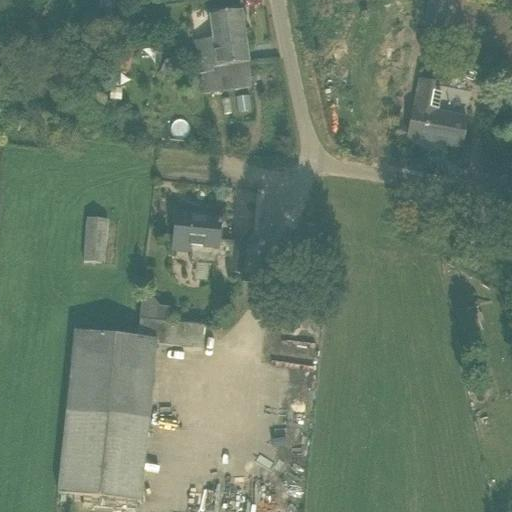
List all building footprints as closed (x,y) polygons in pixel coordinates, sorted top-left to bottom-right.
[(446,0),(430,0),(426,25),(441,28),(446,0)] [(380,22),(377,7),(366,9),(365,3),(334,9),(340,40),(342,50),(346,68),(376,62),(369,24),(380,22)] [(203,95),(252,88),(241,12),(209,16),(213,39),(195,42),(200,75),(201,75),(203,95)] [(111,67),(128,72),(135,50),(117,45),(111,67)] [(419,81),(416,98),(408,138),(409,139),(410,134),(432,138),(431,143),(461,149),(467,119),(439,114),(442,95),(433,93),(434,83),(419,81)] [(251,111),(249,96),(236,98),(238,113),(251,111)] [(228,271),(243,273),(246,244),(218,241),(220,217),(219,217),(219,221),(193,218),(194,215),(177,213),(173,245),(190,247),(189,263),(215,265),(216,257),(230,258),(228,271)] [(109,222),(87,220),(83,264),(105,266),(109,222)] [(140,319),(137,339),(137,340),(157,342),(198,346),(200,334),(204,334),(205,327),(185,325),(140,319)] [(140,503),(157,342),(137,340),(137,339),(75,332),(58,494),(140,503)]
